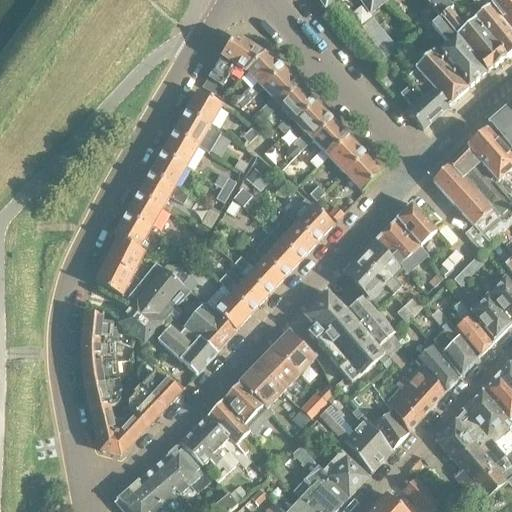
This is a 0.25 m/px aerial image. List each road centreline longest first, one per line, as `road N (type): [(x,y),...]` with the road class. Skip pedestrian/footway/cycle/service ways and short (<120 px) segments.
road 1 (tertiary): [(85,508),(59,357),(60,314),(91,229),(226,0)]
road 2 (residential): [(85,508),(180,424),(417,162)]
road 3 (tertiary): [(417,162),(268,0)]
road 4 (residential): [(511,346),(411,448)]
road 5 (tertiary): [(417,162),(511,83)]
